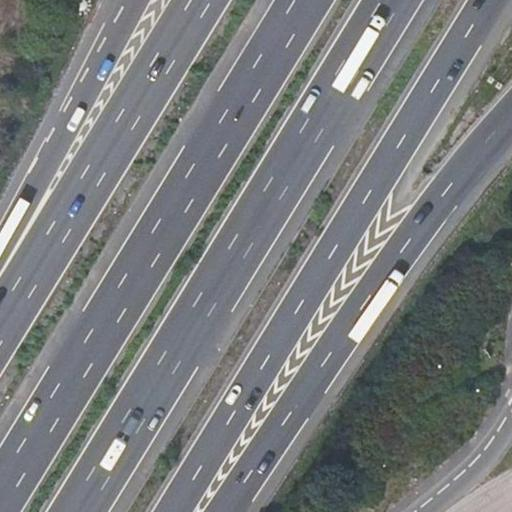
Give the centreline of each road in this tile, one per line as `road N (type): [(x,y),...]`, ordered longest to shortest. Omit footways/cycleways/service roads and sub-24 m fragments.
road 1 (motorway): [(78,511),(392,0)]
road 2 (motorway): [(173,511),(487,0)]
road 3 (motorway): [(304,0),(0,495)]
road 4 (motorway): [(223,511),(431,211),(511,113)]
road 5 (motorway): [(200,0),(0,320)]
road 6 (motorway): [(135,0),(0,246)]
road 7 (tertiary): [(511,423),(473,475),(430,511)]
